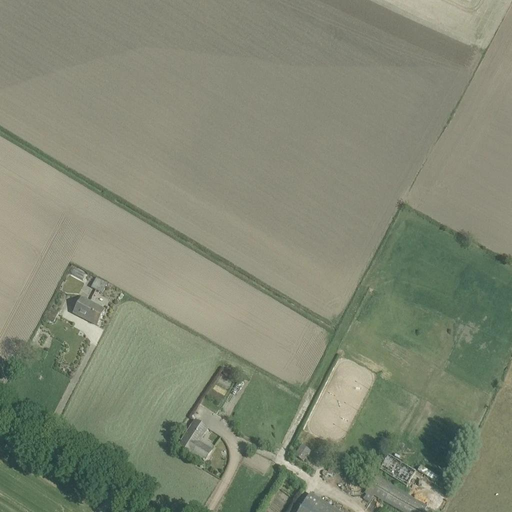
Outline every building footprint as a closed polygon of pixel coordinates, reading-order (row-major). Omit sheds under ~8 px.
[(77,271),(73,279),(82,283),(86,275),(77,271)] [(102,294),(107,284),(96,279),(91,288),(102,294)] [(97,326),(102,317),(105,311),(81,299),(73,314),(97,326)] [(59,313),(50,308),(45,318),(54,323),(59,313)] [(212,451),(199,442),(208,429),(195,421),(178,447),(204,464),(209,455),(212,451)] [(302,444),(295,456),(304,463),(312,451),(311,452),(303,445),(302,444)] [(424,468),(421,472),(435,480),(437,475),(424,468)] [(374,496),(400,511),(424,511),(427,507),(375,476),(364,494),(366,495),(364,500),(369,503),(374,496)] [(337,511),(311,494),(299,511),(337,511)]
